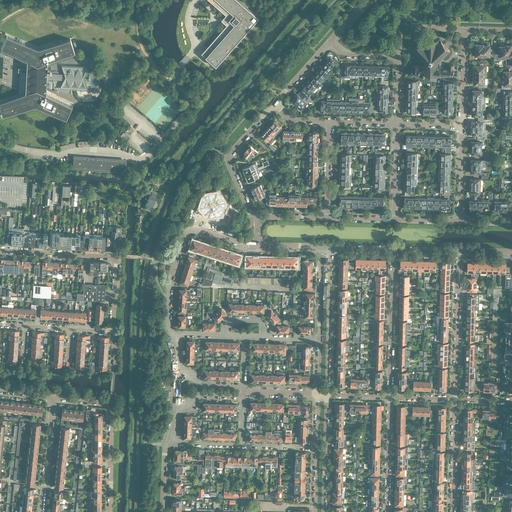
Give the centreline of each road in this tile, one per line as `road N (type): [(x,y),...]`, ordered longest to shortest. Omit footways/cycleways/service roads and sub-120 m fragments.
road 1 (residential): [(110,330),(114,255),(0,248)]
road 2 (residential): [(458,250),(455,400)]
road 3 (residential): [(387,396),(393,248)]
road 4 (residential): [(326,394),(331,246)]
road 5 (residential): [(256,220),(226,158),(275,103)]
